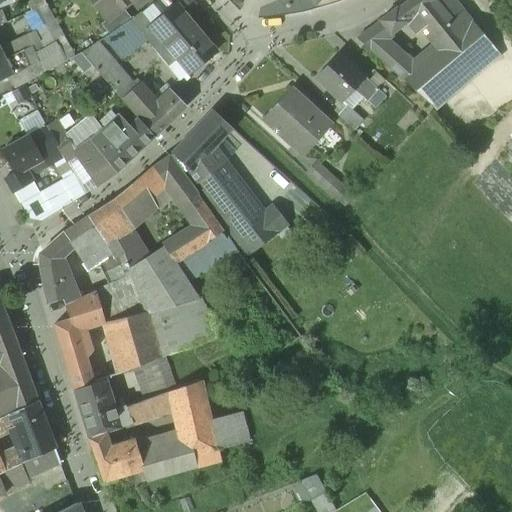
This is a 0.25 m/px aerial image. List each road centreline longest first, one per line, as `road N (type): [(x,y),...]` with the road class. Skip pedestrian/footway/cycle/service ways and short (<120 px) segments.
road 1 (track): [(211,94),(511,381)]
road 2 (residential): [(15,266),(55,226),(160,151),(251,44)]
road 3 (residential): [(15,266),(100,511)]
road 4 (residential): [(251,44),(379,0)]
